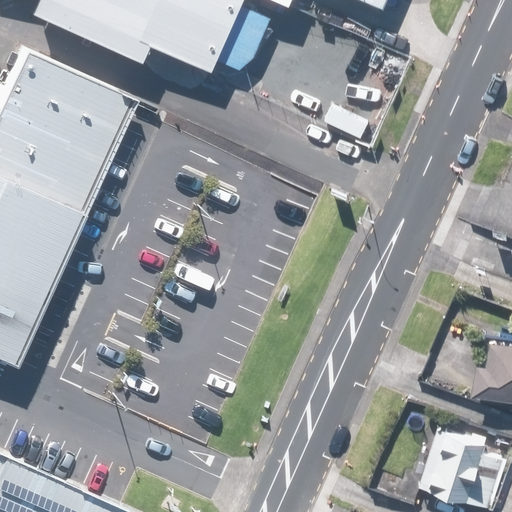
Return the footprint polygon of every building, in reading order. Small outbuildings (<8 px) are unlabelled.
[(225,0),(35,0),(195,69),(225,0)] [(0,353),(1,353),(111,102),(2,55),(0,59),(0,353)] [(486,352),(481,386),(511,390),(511,334),(498,333),(495,353),(486,352)] [(492,443),(440,426),(421,485),(474,501),(492,443)] [(0,511),(125,511),(127,509),(0,453),(0,511)]
